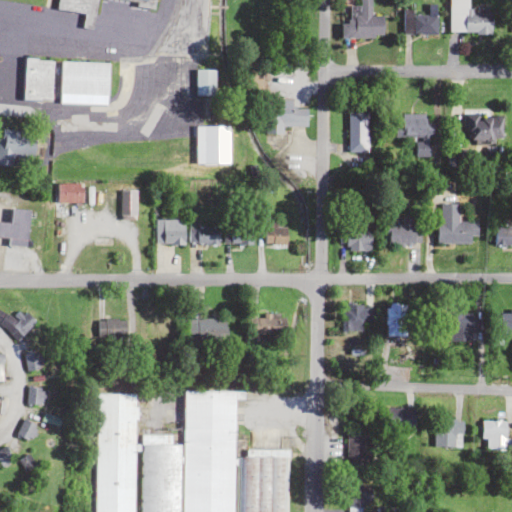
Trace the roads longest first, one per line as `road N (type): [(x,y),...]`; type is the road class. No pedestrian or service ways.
road 1 (residential): [(313,511),(324,0)]
road 2 (residential): [(511,276),(0,282)]
road 3 (residential): [(511,389),(315,383)]
road 4 (residential): [(511,73),(324,72)]
